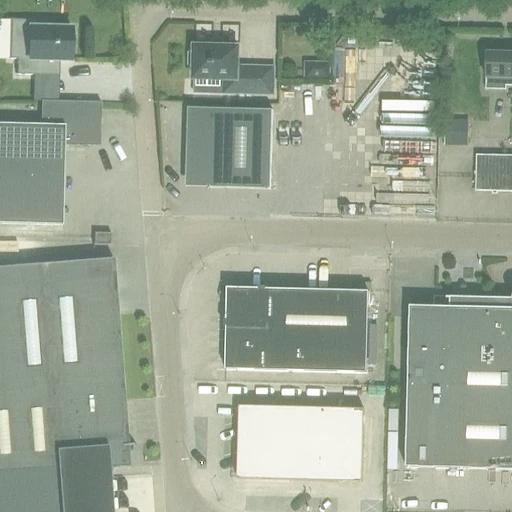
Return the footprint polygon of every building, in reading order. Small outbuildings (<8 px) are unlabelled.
[(10,19),(9,59),(17,59),(17,75),(33,75),(41,75),(41,59),(59,60),(71,60),(71,46),(73,46),(73,34),(71,34),(71,29),(66,29),(66,27),(54,27),(54,29),(51,29),(51,20),(10,19)] [(189,65),(193,67),(193,79),(231,80),(230,93),(276,94),(276,67),(244,66),(244,71),(237,71),(238,47),(194,45),(194,51),(190,53),(189,65)] [(511,78),(511,53),(501,54),(486,54),(486,78),(511,78)] [(304,79),(316,79),(329,80),(329,63),(304,63),(304,79)] [(100,136),(101,102),(41,101),(40,125),(0,123),(0,223),(62,225),(64,145),(90,146),(100,136)] [(271,190),(273,110),(212,108),(210,188),(271,190)] [(454,143),(476,144),(477,123),(454,122),(454,143)] [(475,191),(511,192),(511,156),(476,155),(475,191)] [(110,245),(111,233),(94,233),(94,245),(110,245)] [(0,267),(0,511),(111,511),(108,469),(129,468),(127,447),(113,259),(0,267)] [(227,288),(225,370),(367,373),(369,292),(227,288)] [(410,307),(406,468),(511,470),(511,299),(447,298),(447,299),(450,299),(450,308),(410,307)] [(364,410),(239,406),(238,479),(362,482),(364,410)]
